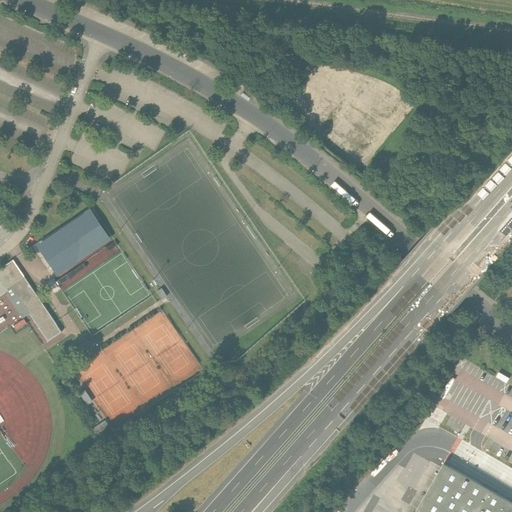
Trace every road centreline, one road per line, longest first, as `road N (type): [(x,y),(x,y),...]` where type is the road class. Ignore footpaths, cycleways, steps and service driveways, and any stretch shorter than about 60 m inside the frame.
road 1 (unclassified): [(511,333),(254,114),(153,56),(27,0)]
road 2 (motorway): [(409,287),(142,511)]
road 3 (motorway): [(301,443),(511,206)]
road 4 (motorway): [(409,287),(211,511)]
road 5 (motorway): [(511,172),(409,287)]
